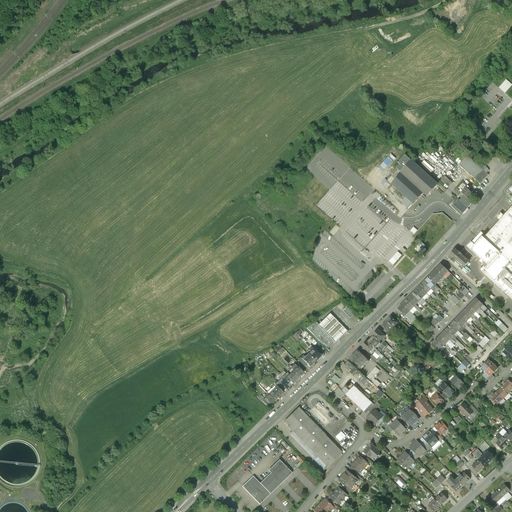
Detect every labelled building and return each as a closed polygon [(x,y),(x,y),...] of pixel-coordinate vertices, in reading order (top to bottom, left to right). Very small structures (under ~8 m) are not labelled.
[(500,88),(506,93),(511,86),(511,83),(507,79),(500,88)] [(401,174),(412,162),(405,156),(398,164),(399,165),(395,169),(401,174)] [(459,166),(480,185),(489,175),(467,156),(459,166)] [(426,196),(437,185),(412,162),(401,174),(423,194),(426,196)] [(413,204),(423,194),(401,174),(391,184),(405,197),(412,204),(413,204)] [(448,187),(449,188),(452,184),(444,177),(441,180),(445,184),(448,187)] [(466,188),(461,193),(467,198),(471,193),(468,190),(470,188),(467,186),(466,188)] [(472,203),(467,198),(461,193),(459,195),(463,198),(460,201),(458,199),(451,207),(461,216),(472,203)] [(400,202),(407,209),(412,204),(405,197),(400,202)] [(511,207),(504,216),(500,213),(496,218),(500,221),(484,239),(511,264),(511,207)] [(511,264),(484,239),(482,237),(475,245),(471,242),(467,247),(488,266),(482,272),(511,298),(511,264)] [(449,256),(452,259),(451,260),(458,267),(459,265),(463,268),(469,261),(461,255),(462,255),(458,252),(455,250),(449,256)] [(439,267),(437,269),(444,276),(446,278),(451,274),(441,265),(439,267)] [(437,269),(432,274),(439,280),(444,276),(437,269)] [(432,274),(428,278),(435,285),(439,280),(432,274)] [(428,278),(424,282),(431,289),(435,293),(439,289),(435,285),(428,278)] [(424,282),(420,287),(426,294),(431,289),(424,282)] [(420,287),(415,291),(422,298),(426,294),(420,287)] [(464,287),(460,291),(464,296),(469,291),(464,287)] [(415,291),(411,296),(418,302),(422,298),(415,291)] [(414,307),(418,302),(411,296),(407,300),(414,307)] [(454,296),(451,300),(456,305),(459,301),(454,296)] [(481,311),(483,312),(487,308),(476,298),(472,302),(481,311)] [(409,311),(414,307),(407,300),(402,305),(409,311)] [(451,300),(446,304),(451,309),(456,305),(451,300)] [(469,306),(476,313),(477,311),(480,313),(481,311),(472,302),(469,306)] [(398,309),(405,316),(409,311),(402,305),(400,307),(398,309)] [(465,310),(474,318),(476,316),(474,314),(476,313),(469,306),(465,310)] [(342,311),(350,319),(354,314),(346,307),(342,311)] [(462,313),(469,320),(470,318),(472,320),(474,318),(465,310),(462,313)] [(458,317),(470,328),(472,326),(467,322),(469,320),(462,313),(458,317)] [(332,340),(333,340),(332,341),(334,343),(347,331),(330,314),(318,325),(321,329),(323,327),(334,338),(332,340)] [(391,317),(386,321),(393,328),(396,325),(398,323),(391,317)] [(455,321),(462,327),(463,326),(468,330),(470,328),(458,317),(455,321)] [(381,326),(388,333),(393,328),(386,321),(381,326)] [(455,321),(451,324),(463,336),(465,334),(460,329),(462,327),(455,321)] [(332,341),(333,340),(332,340),(334,338),(323,327),(321,329),(318,325),(316,323),(307,329),(314,336),(313,336),(322,345),(324,344),(326,347),(332,341)] [(508,329),(502,323),(498,327),(504,333),(508,329)] [(447,328),(454,335),(456,333),(461,338),(463,336),(451,324),(447,328)] [(396,325),(393,328),(399,333),(402,330),(396,325)] [(444,332),(453,341),(455,339),(453,337),(454,335),(447,328),(444,332)] [(373,336),(380,342),(382,340),(385,336),(378,330),(372,336),(373,336)] [(440,336),(447,342),(449,340),(451,342),(453,341),(444,332),(440,336)] [(374,348),(375,349),(378,345),(380,343),(380,342),(373,336),(368,342),(374,348)] [(437,339),(446,348),(447,346),(445,344),(447,342),(440,336),(437,339)] [(467,340),(463,336),(461,338),(467,344),(469,342),(467,340)] [(435,349),(437,347),(448,357),(451,353),(450,352),(446,348),(437,339),(431,345),(435,349)] [(367,351),(371,354),(373,352),(371,351),(372,350),(374,348),(368,342),(367,341),(362,347),(364,348),(363,349),(366,352),(367,351)] [(308,355),(315,362),(321,357),(313,349),(310,352),(311,353),(308,355)] [(350,359),(361,369),(369,361),(358,351),(350,359)] [(469,356),(473,360),(477,357),(473,352),(469,356)] [(308,365),(310,367),(315,362),(308,355),(306,358),(305,357),(302,359),(308,365)] [(424,356),(420,362),(424,366),(429,360),(424,356)] [(481,368),(486,372),(493,364),(493,363),(492,364),(488,360),(484,365),(481,368)] [(493,364),(486,372),(490,376),(490,377),(492,375),(497,369),(495,367),(496,366),(493,364)] [(293,371),(299,377),(304,373),(298,367),(296,365),(291,369),(293,371)] [(375,367),(366,377),(370,381),(379,370),(375,367)] [(299,377),(293,371),(289,375),(295,382),(299,377)] [(289,375),(287,373),(283,378),(285,380),(291,386),(295,382),(289,375)] [(464,385),(456,376),(451,381),(459,390),(464,385)] [(285,389),(287,390),(291,386),(285,380),(281,384),(285,389)] [(502,387),(509,393),(511,389),(511,383),(510,382),(508,380),(506,382),(504,384),(502,386),(502,387)] [(444,393),(448,398),(453,393),(449,388),(445,384),(442,381),(437,386),(444,393)] [(277,387),(282,392),(284,390),(280,386),(277,383),(275,385),(277,387)] [(360,408),(364,412),(372,403),(373,402),(369,398),(368,399),(364,396),(365,394),(355,385),(350,391),(350,390),(349,391),(350,391),(349,391),(345,387),(343,389),(341,391),(346,395),(347,396),(346,398),(348,399),(349,398),(352,401),(351,402),(352,403),(353,402),(358,407),(357,408),(359,409),(360,408)] [(273,391),(279,398),(283,393),(282,392),(277,387),(273,391)] [(499,390),(497,393),(503,399),(509,393),(502,387),(501,389),(500,388),(499,390)] [(376,394),(381,398),(385,393),(380,389),(376,394)] [(279,398),(273,391),(269,395),(275,402),(279,398)] [(441,399),(443,397),(442,395),(438,391),(435,393),(436,394),(441,399)] [(495,403),(497,405),(503,399),(497,393),(496,392),(494,394),(492,396),(490,399),(495,403)] [(431,399),(438,406),(441,404),(442,404),(442,403),(443,402),(441,399),(436,394),(431,399)] [(269,405),(271,406),(275,402),(269,395),(264,400),(269,405)] [(419,402),(429,414),(433,410),(426,402),(423,398),(422,398),(419,401),(419,402)] [(425,416),(429,414),(419,402),(416,406),(420,411),(420,410),(422,413),(425,416)] [(374,405),(372,403),(364,412),(366,414),(368,411),(374,405)] [(458,409),(467,418),(472,413),(473,413),(469,408),(464,404),(458,409)] [(374,405),(368,411),(371,414),(375,410),(378,408),(374,405)] [(478,413),(471,406),(469,408),(473,413),(472,413),(475,416),(478,413)] [(285,423),(327,465),(341,451),(306,415),(307,414),(305,412),(304,413),(299,409),(285,423)] [(410,409),(406,413),(415,423),(419,419),(413,413),(410,409)] [(370,421),(374,425),(382,417),(375,410),(371,414),(368,418),(370,420),(370,421)] [(411,426),(415,423),(406,413),(402,417),(406,420),(411,426)] [(396,420),(393,423),(402,432),(406,429),(400,424),(397,420),(396,420)] [(447,429),(443,424),(441,422),(434,427),(438,431),(441,434),(447,429)] [(393,430),(398,436),(402,432),(393,423),(390,426),(389,427),(393,430)] [(340,441),(347,435),(342,431),(336,437),(340,441)] [(426,434),(437,447),(441,443),(440,442),(434,436),(430,431),(426,434)] [(499,441),(503,437),(500,434),(497,431),(493,436),(499,441)] [(503,437),(509,443),(511,439),(511,433),(509,431),(507,433),(503,437)] [(426,434),(422,438),(427,443),(433,449),(434,450),(437,447),(426,434)] [(442,440),(436,434),(434,436),(440,442),(442,440)] [(509,443),(503,437),(499,441),(497,444),(502,449),(509,443)] [(22,440),(13,440),(5,443),(0,446),(0,480),(0,481),(8,485),(16,487),(25,486),(32,481),(38,475),(41,466),(40,457),(36,449),(30,443),(22,440)] [(413,444),(422,454),(426,450),(423,447),(417,441),(413,444)] [(371,457),(372,458),(376,458),(379,455),(379,451),(374,446),(373,446),(373,445),(373,444),(371,443),(370,443),(369,445),(369,446),(367,446),(363,451),(370,458),(371,457)] [(433,449),(427,443),(424,445),(425,445),(429,449),(430,451),(433,449)] [(411,450),(418,457),(422,454),(413,444),(409,448),(411,450)] [(472,454),(478,460),(483,456),(477,449),(472,454)] [(416,459),(418,457),(411,450),(409,452),(416,459)] [(478,460),(484,467),(495,457),(489,451),(483,456),(478,460)] [(416,459),(409,452),(407,455),(414,462),(416,459)] [(404,466),(407,469),(414,462),(407,455),(405,453),(404,453),(403,454),(403,455),(398,460),(404,466)] [(355,461),(364,468),(368,464),(364,461),(360,457),(359,456),(355,461)] [(430,470),(437,463),(433,458),(425,465),(430,470)] [(404,466),(398,460),(398,459),(395,462),(402,468),(404,466)] [(484,467),(478,460),(472,467),(477,473),(484,467)] [(242,487),(260,505),(292,473),(280,461),(268,471),(270,473),(260,483),(253,476),(242,487)] [(356,470),(360,473),(364,468),(355,461),(351,465),(352,466),(356,470)] [(464,464),(461,461),(456,465),(459,469),(464,464)] [(347,487),(350,490),(351,490),(358,481),(358,480),(354,477),(348,471),(346,474),(345,473),(340,479),(341,479),(340,481),(347,487)] [(457,479),(463,485),(469,479),(464,473),(457,479)] [(441,476),(436,480),(440,484),(445,480),(441,476)] [(456,492),(463,485),(457,479),(454,476),(447,482),(456,492)] [(440,484),(436,480),(432,485),(436,489),(440,484)] [(504,484),(497,490),(503,497),(510,490),(504,484)] [(335,493),(343,500),(347,495),(343,492),(339,488),(335,493)] [(503,497),(497,490),(491,497),(496,503),(503,497)] [(335,501),(339,504),(343,500),(335,493),(331,497),(335,501)] [(435,499),(440,505),(447,499),(442,493),(435,499)] [(319,505),(326,511),(329,511),(333,508),(330,504),(325,499),(319,505)] [(434,511),(440,505),(435,499),(431,503),(428,506),(434,511)] [(16,501),(10,501),(4,503),(0,506),(0,511),(29,511),(26,507),(21,503),(16,501)]
